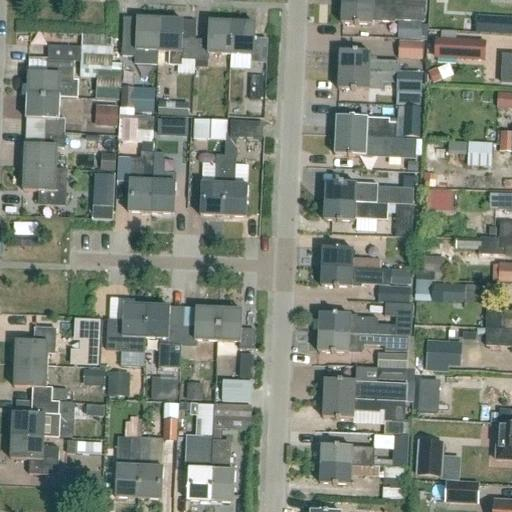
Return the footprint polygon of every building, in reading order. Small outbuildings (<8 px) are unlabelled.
[(426,0),(342,0),(342,7),(425,11),(426,11),(426,0)] [(425,24),(425,11),(342,7),(341,26),(372,27),(372,24),(395,25),(395,23),(425,24)] [(511,36),(511,19),(476,17),(476,34),(511,36)] [(159,54),(160,22),(137,21),(136,40),(123,39),(122,59),(136,59),(136,53),(159,54)] [(195,43),(196,43),(196,24),(160,22),(159,54),(169,55),(168,67),(182,67),(182,62),(195,62),(195,43)] [(421,42),(422,24),(399,23),(398,40),(421,42)] [(231,57),(232,26),(209,25),(208,43),(196,43),(195,43),(195,62),(208,63),(208,56),(231,57)] [(232,26),(231,57),(253,59),(253,65),(267,66),(268,46),(255,45),(255,27),(232,26)] [(79,64),(79,71),(97,71),(96,101),(119,102),(120,65),(111,65),(112,39),(93,38),(80,38),(80,50),(79,64)] [(436,40),(435,60),(485,63),(487,43),(436,40)] [(423,61),(423,44),(399,43),(398,60),(423,61)] [(400,76),(400,75),(400,65),(370,63),(371,55),(340,53),(339,73),(398,76),(400,76)] [(511,57),(504,57),(503,85),(511,85),(511,57)] [(28,75),(27,99),(60,100),(77,101),(78,83),(74,83),(74,64),(48,63),(47,76),(28,75)] [(436,71),(429,74),(434,85),(440,82),(436,71)] [(398,84),(398,76),(339,73),(338,92),(369,93),(369,83),(398,84)] [(397,95),(421,96),(422,76),(400,76),(398,76),(398,84),(397,95)] [(252,78),(251,89),(264,90),(265,79),(252,78)] [(134,111),(135,90),(122,89),(121,110),(134,111)] [(511,110),(511,97),(499,97),(498,110),(511,110)] [(60,100),(27,99),(26,122),(46,122),(45,135),(65,136),(65,124),(65,122),(59,122),(60,100)] [(160,104),(159,117),(188,118),(188,105),(160,104)] [(102,109),(102,129),(116,129),(117,109),(102,109)] [(405,110),(404,140),(420,141),(421,111),(405,110)] [(137,121),(136,132),(154,133),(155,119),(137,118),(137,121)] [(337,119),(336,138),(395,141),(396,142),(397,142),(398,122),(390,122),(368,121),(337,119)] [(136,132),(137,121),(122,120),(121,144),(136,144),(136,132)] [(177,121),(176,135),(188,135),(188,122),(177,121)] [(226,142),(226,122),(194,121),(193,141),(226,142)] [(231,123),(230,140),(263,141),(264,125),(231,123)] [(65,136),(45,135),(44,148),(25,148),(24,171),(57,172),(58,150),(64,150),(64,148),(65,136)] [(511,135),(501,135),(500,144),(511,144),(511,135)] [(416,159),(417,143),(396,142),(395,141),(336,138),(335,157),(366,159),(366,157),(369,157),(372,159),(380,159),(383,157),(416,159)] [(491,168),(493,145),(449,143),(448,152),(468,154),(467,167),(491,168)] [(511,144),(500,144),(500,154),(511,155),(511,144)] [(142,145),(141,155),(145,155),(154,156),(155,145),(142,145)] [(226,159),(224,219),(247,220),(248,188),(234,187),(236,149),(226,149),(225,159),(226,159)] [(130,183),(128,215),(152,216),(154,156),(141,155),(141,161),(131,160),(130,183)] [(154,156),(152,216),(175,217),(176,196),(177,175),(164,175),(165,156),(155,155),(155,156),(154,156)] [(115,172),(115,158),(103,157),(102,171),(115,172)] [(226,159),(225,159),(217,158),(215,187),(202,186),(201,218),(224,219),(226,159)] [(66,172),(57,172),(24,171),(23,194),(40,194),(39,208),(65,209),(66,172)] [(435,173),(435,187),(462,187),(462,173),(435,173)] [(95,176),(93,208),(113,208),(114,177),(95,176)] [(326,185),(325,204),(389,207),(397,207),(413,208),(414,192),(378,190),(378,187),(326,185)] [(428,193),(428,204),(452,204),(453,193),(428,193)] [(511,212),(511,196),(489,195),(489,212),(511,212)] [(388,224),(389,207),(325,204),(324,223),(355,224),(355,222),(388,224)] [(412,241),(413,208),(397,207),(396,240),(412,241)] [(481,215),(480,236),(495,236),(495,216),(481,215)] [(511,225),(500,225),(500,240),(510,241),(511,241),(511,225)] [(456,240),(455,251),(477,252),(477,257),(511,258),(511,241),(510,241),(500,240),(479,240),(456,240)] [(322,269),(381,272),(381,263),(353,262),(354,252),(323,250),(322,269)] [(443,275),(444,259),(424,258),(423,274),(443,275)] [(511,284),(511,265),(499,265),(498,284),(511,284)] [(352,290),(352,286),(381,287),(389,288),(390,272),(381,272),(322,269),(321,289),(352,290)] [(411,287),(412,273),(392,272),(392,286),(411,287)] [(416,282),(415,302),(432,303),(433,286),(433,283),(416,282)] [(466,288),(433,286),(432,303),(466,305),(466,288)] [(398,288),(397,305),(411,305),(412,289),(398,288)] [(385,318),(413,320),(414,307),(386,306),(385,318)] [(109,323),(107,353),(122,354),(145,355),(146,341),(147,309),(124,308),(124,324),(109,323)] [(181,371),(182,349),(183,329),(170,328),(170,310),(147,309),(146,341),(160,341),(160,371),(181,371)] [(218,344),(219,312),(196,311),(196,330),(183,329),(182,349),(195,349),(196,343),(218,344)] [(219,312),(218,344),(240,345),(240,351),(254,352),(255,332),(242,332),(243,313),(219,312)] [(486,330),(511,330),(511,312),(487,312),(486,330)] [(386,339),(391,339),(391,328),(378,328),(378,321),(358,320),(358,318),(320,316),(319,335),(386,338),(386,339)] [(99,342),(100,324),(78,323),(77,341),(99,342)] [(511,330),(486,330),(486,348),(511,349),(511,343),(511,342),(511,330)] [(16,343),(15,367),(48,368),(48,356),(54,357),(55,346),(56,332),(36,331),(35,344),(16,343)] [(408,340),(391,339),(386,339),(386,338),(319,335),(318,354),(349,356),(349,346),(386,348),(386,354),(407,355),(408,340)] [(449,367),(450,343),(429,342),(428,366),(449,367)] [(121,368),(145,369),(145,355),(122,354),(121,368)] [(407,356),(378,355),(377,370),(407,371),(407,356)] [(46,391),(47,368),(15,367),(14,390),(33,391),(33,404),(52,405),(53,391),(46,391)] [(253,370),(242,369),(241,381),(252,381),(253,370)] [(377,382),(406,383),(407,371),(377,370),(377,382)] [(89,372),(88,386),(103,387),(104,372),(89,372)] [(129,398),(130,379),(109,379),(109,397),(129,398)] [(324,401),(406,405),(407,388),(355,385),(356,383),(325,382),(324,401)] [(420,382),(418,414),(436,415),(438,383),(420,382)] [(223,404),(251,405),(252,385),(224,383),(223,404)] [(153,384),(153,401),(176,401),(177,384),(153,384)] [(203,388),(188,388),(188,401),(203,401),(203,388)] [(52,405),(62,405),(67,405),(67,392),(53,391),(52,405)] [(498,425),(498,426),(511,426),(511,391),(502,391),(501,425),(498,425)] [(405,425),(406,405),(324,401),(323,420),(354,422),(354,414),(367,414),(367,412),(386,413),(385,423),(385,424),(405,425)] [(16,403),(16,411),(32,412),(33,404),(16,403)] [(13,416),(12,439),(44,440),(60,441),(60,440),(72,440),(73,421),(61,420),(62,405),(52,405),(33,404),(32,412),(32,417),(13,416)] [(177,443),(178,406),(164,405),(163,443),(177,443)] [(199,406),(198,422),(202,422),(201,438),(212,439),(214,407),(199,406)] [(251,408),(214,407),(214,419),(251,421),(251,408)] [(87,408),(86,418),(103,419),(104,409),(87,408)] [(354,414),(354,422),(385,423),(386,413),(367,412),(367,414),(354,414)] [(511,426),(498,426),(497,462),(511,462),(511,426)] [(43,449),(44,440),(12,439),(10,462),(29,463),(28,477),(57,478),(59,450),(43,449)] [(190,439),(189,471),(202,472),(204,443),(204,439),(201,439),(190,439)] [(116,500),(139,501),(141,441),(132,440),(131,468),(117,468),(116,500)] [(118,440),(117,468),(131,468),(132,440),(118,440)] [(141,441),(139,501),(162,502),(163,470),(150,469),(151,441),(141,441)] [(211,504),(213,444),(204,443),(202,472),(189,471),(188,503),(211,504)] [(417,479),(442,480),(444,444),(419,443),(417,479)] [(101,457),(101,445),(77,444),(76,456),(101,457)] [(213,444),(211,504),(234,505),(235,473),(229,473),(230,445),(213,444)] [(322,448),(321,467),(380,470),(380,469),(373,469),(374,451),(352,450),(352,449),(322,448)] [(392,470),(380,470),(321,467),(320,486),(351,487),(351,484),(351,478),(392,480),(392,470)] [(478,506),(479,485),(445,483),(444,505),(478,506)]
